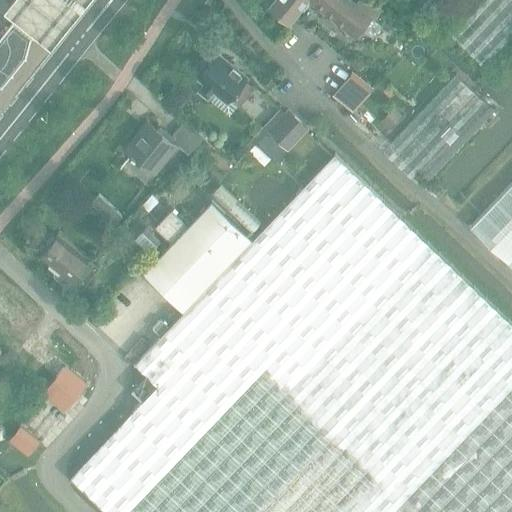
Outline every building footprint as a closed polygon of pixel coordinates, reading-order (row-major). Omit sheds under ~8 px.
[(15,18),(12,22),(30,37),(33,32),(50,46),(88,0),(12,0),(5,9),(15,18)] [(274,0),(268,7),(274,11),(273,12),(281,19),(282,18),(287,22),(304,0),(312,0),(324,9),(331,15),(354,35),(360,27),(372,37),(381,26),(373,19),(370,16),(364,12),(350,0),(274,0)] [(511,0),(472,0),(444,29),(481,65),(511,32),(511,0)] [(374,1),(364,12),(370,16),(373,19),(382,9),(374,1)] [(0,85),(3,83),(25,56),(30,37),(12,22),(0,37),(0,85)] [(238,102),(251,86),(243,80),(246,76),(219,54),(217,56),(213,56),(208,61),(210,65),(198,79),(204,83),(198,90),(207,97),(213,90),(226,101),(230,96),(238,102)] [(455,73),(390,141),(419,169),(484,101),(455,73)] [(305,125),(285,107),(254,141),(273,159),(305,125)] [(393,107),(381,122),(390,130),(403,115),(393,107)] [(187,154),(202,138),(185,122),(172,135),(174,137),(170,141),(146,121),(124,149),(153,172),(176,145),(187,154)] [(332,151),(251,238),(181,311),(132,363),(156,385),(69,477),(106,511),(511,511),(511,326),(424,241),(332,151)] [(511,181),(471,225),(511,264),(511,181)] [(151,194),(142,204),(148,211),(158,200),(151,194)] [(153,229),(166,241),(168,243),(140,272),(181,311),(251,238),(209,200),(185,225),(170,210),(153,229)] [(116,210),(108,219),(114,224),(122,215),(116,210)] [(161,242),(147,228),(135,239),(149,254),(161,242)] [(50,236),(46,241),(46,244),(38,256),(54,267),(55,275),(62,281),(70,279),(81,288),(98,265),(68,241),(56,233),(54,236),(50,236)] [(93,314),(102,323),(109,316),(100,307),(93,314)] [(0,349),(3,345),(15,354),(26,339),(14,330),(0,318),(0,349)] [(60,383),(49,396),(65,409),(86,384),(87,383),(65,365),(54,378),(60,383)] [(40,439),(25,427),(13,441),(28,454),(40,439)]
